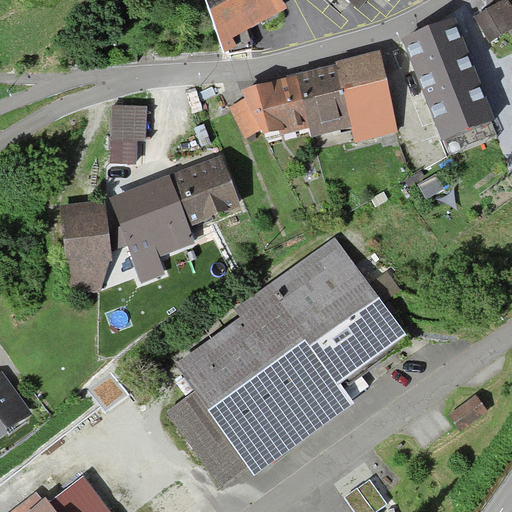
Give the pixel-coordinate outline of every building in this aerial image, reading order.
[(280,0),(203,0),(226,55),(237,49),(234,41),(287,11),(280,0)] [(365,0),(347,0),(358,9),(365,0)] [(511,4),(509,0),(501,0),(488,9),(476,16),(491,41),(508,30),(511,36),(511,4)] [(467,49),(454,18),(402,39),(423,96),(477,75),(467,49)] [(336,61),(337,64),(353,127),(357,144),(400,133),(380,50),(336,61)] [(353,127),(337,64),(299,74),(312,127),(313,135),(353,127)] [(312,127),(299,74),(242,89),(245,97),(229,106),(244,138),(261,129),(264,134),(279,130),(280,135),(312,127)] [(495,119),(477,75),(423,96),(441,141),(444,140),(450,155),(497,136),(491,121),(495,119)] [(146,142),(146,109),(110,109),(110,164),(136,164),(136,141),(146,142)] [(194,167),(170,177),(189,228),(240,210),(221,157),(194,167)] [(138,189),(111,200),(122,229),(128,246),(143,283),(166,275),(159,257),(195,244),(189,228),(170,177),(138,189)] [(108,236),(104,205),(60,208),(67,294),(100,291),(111,266),(110,254),(108,236)] [(122,229),(108,236),(110,254),(128,246),(122,229)] [(410,338),(334,238),(236,312),(243,322),(179,370),(194,390),(164,413),(221,488),(249,467),(257,478),(356,404),(344,388),(410,338)] [(374,286),(385,303),(403,293),(393,275),(374,286)] [(10,385),(2,373),(0,374),(0,440),(33,417),(10,385)] [(455,412),(465,428),(490,413),(480,396),(455,412)] [(183,511),(204,497),(185,472),(131,511),(183,511)] [(49,507),(38,493),(11,511),(108,511),(84,480),(49,507)] [(358,511),(389,511),(393,510),(375,481),(350,497),(358,511)]
